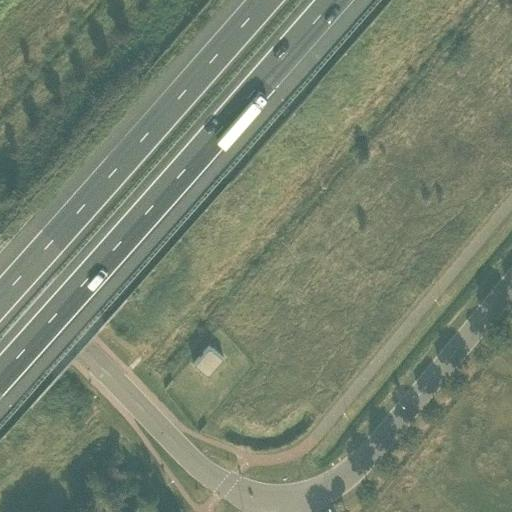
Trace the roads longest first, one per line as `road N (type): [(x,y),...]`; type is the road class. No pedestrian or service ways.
road 1 (motorway): [(0,377),(334,0)]
road 2 (motorway): [(259,0),(0,298)]
road 3 (tertiary): [(284,504),(227,490),(0,271)]
road 4 (tertiary): [(284,504),(348,477),(511,281)]
